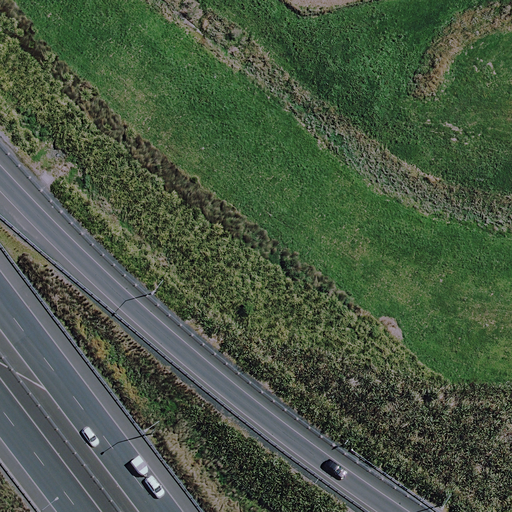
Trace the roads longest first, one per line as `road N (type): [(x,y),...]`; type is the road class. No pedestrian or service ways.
road 1 (motorway): [(0,172),(126,307),(310,455),(397,511)]
road 2 (motorway): [(0,296),(161,511)]
road 3 (motorway): [(78,511),(0,408)]
